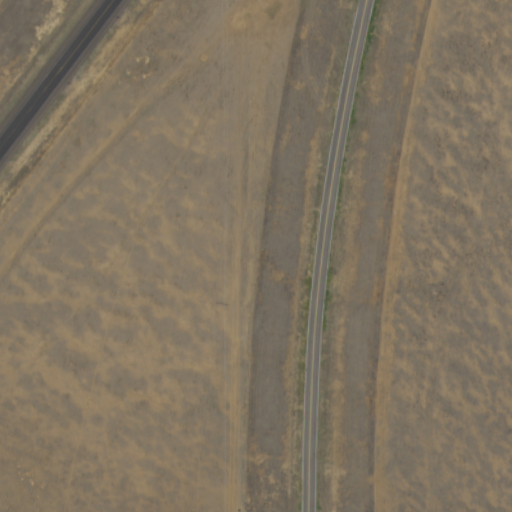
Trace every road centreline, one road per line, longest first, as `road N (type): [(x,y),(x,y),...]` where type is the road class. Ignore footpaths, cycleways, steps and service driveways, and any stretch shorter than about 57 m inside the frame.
road 1 (secondary): [(365,0),(323,230),(306,511)]
road 2 (primary): [(111,0),(0,146)]
